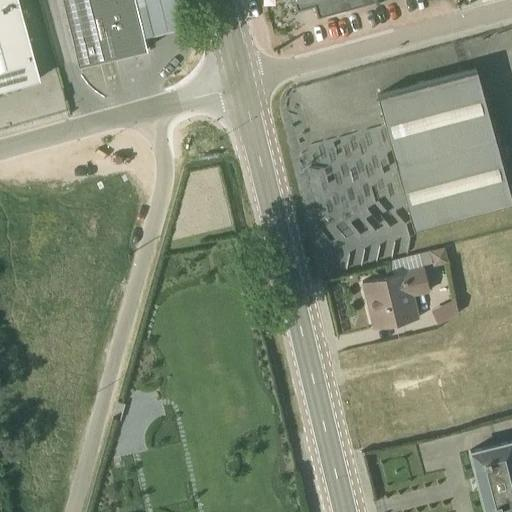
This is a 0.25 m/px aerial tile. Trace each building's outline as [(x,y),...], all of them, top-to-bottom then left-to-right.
[(16,0),(0,0),(0,88),(38,79),(16,0)] [(142,36),(133,0),(61,0),(77,65),(145,49),(142,36)] [(133,0),(142,36),(183,26),(176,0),(133,0)] [(292,0),(295,10),(313,5),(316,17),(378,0),(292,0)] [(375,95),(411,226),(510,200),(474,68),(375,95)] [(361,281),(373,327),(417,316),(412,295),(427,291),(421,264),(430,262),(431,265),(446,261),(442,247),(388,260),(391,274),(361,281)] [(456,313),(453,298),(429,310),(436,324),(456,313)] [(479,380),(511,374),(511,312),(469,320),(479,380)] [(412,368),(372,377),(385,438),(463,421),(456,387),(418,395),(412,368)] [(511,511),(511,441),(511,437),(465,449),(481,511),(511,511)] [(201,438),(175,441),(181,490),(207,487),(201,438)]
